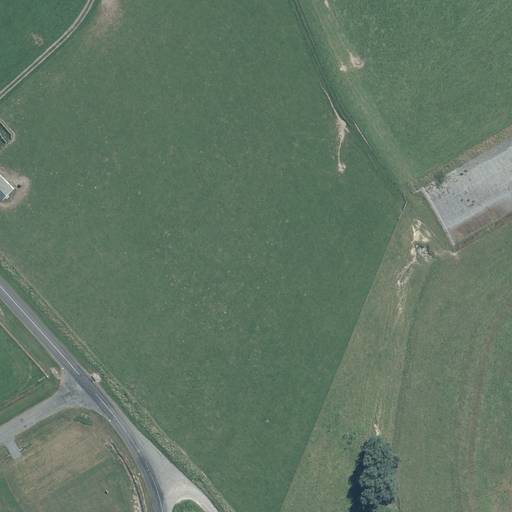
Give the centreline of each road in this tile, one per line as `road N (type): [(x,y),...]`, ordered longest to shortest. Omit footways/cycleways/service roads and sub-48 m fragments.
road 1 (residential): [(162,511),(137,447),(88,384)]
road 2 (residential): [(88,384),(0,286)]
